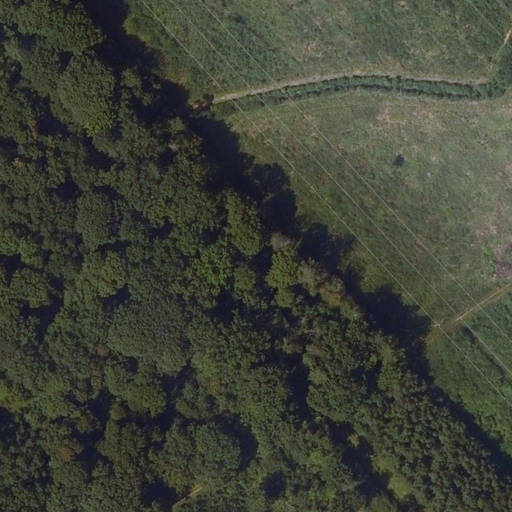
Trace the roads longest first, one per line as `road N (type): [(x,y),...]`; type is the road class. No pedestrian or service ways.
road 1 (track): [(0,59),(413,511)]
road 2 (track): [(511,291),(163,511)]
